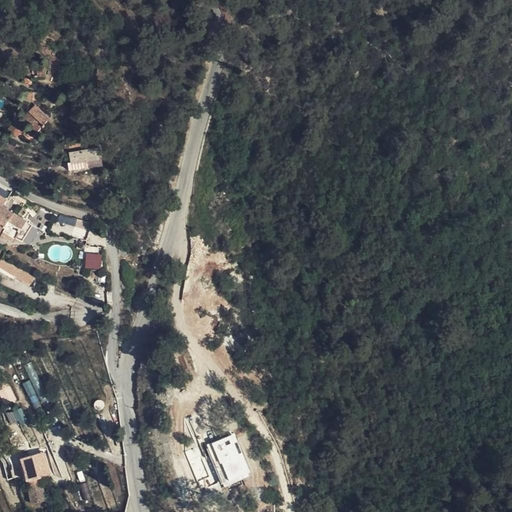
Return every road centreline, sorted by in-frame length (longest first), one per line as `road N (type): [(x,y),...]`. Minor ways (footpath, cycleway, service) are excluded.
road 1 (tertiary): [(125,385),(216,57),(215,26),(201,0)]
road 2 (residential): [(125,385),(111,364),(116,327),(107,230),(97,217),(0,179)]
road 3 (tertiary): [(141,511),(125,385)]
